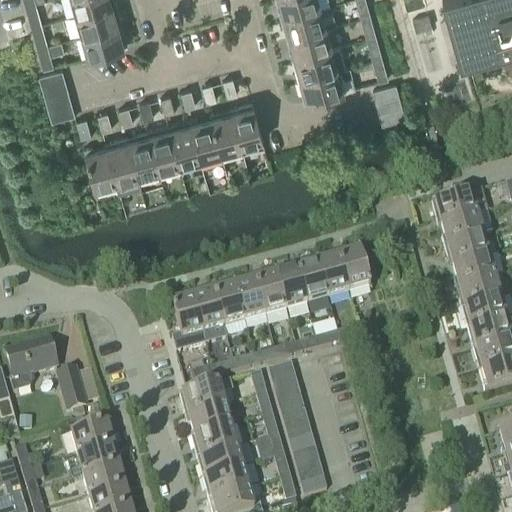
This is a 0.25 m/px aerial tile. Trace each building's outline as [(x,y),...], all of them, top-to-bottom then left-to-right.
[(109,0),(71,0),(75,14),(111,4),(109,0)] [(316,0),(278,0),(284,18),(319,8),(316,0)] [(365,0),(354,0),(360,19),(370,16),(365,0)] [(459,66),(511,51),(511,0),(446,0),(441,2),(459,66)] [(36,4),(26,7),(31,26),(41,24),(36,4)] [(81,35),(117,26),(111,4),(75,14),(81,35)] [(319,8),(284,18),(289,39),(325,29),(319,8)] [(366,40),(375,37),(370,16),(360,19),(366,40)] [(37,47),(47,45),(41,24),(31,26),(37,47)] [(117,26),(81,35),(87,56),(122,46),(117,26)] [(295,60),(331,50),(325,29),(289,39),(295,60)] [(372,60),(381,58),(375,37),(366,40),(372,60)] [(47,45),(37,47),(43,69),(53,66),(47,45)] [(301,79),(336,70),(331,50),(295,60),(301,79)] [(381,58),(372,60),(378,81),(387,78),(381,58)] [(336,70),(301,79),(307,101),(342,91),(339,79),(351,76),(349,66),(336,70)] [(42,88),(65,82),(61,70),(38,77),(42,88)] [(226,97),(236,94),(232,78),(222,80),(226,97)] [(45,100),(68,93),(65,82),(42,88),(45,100)] [(205,103),(215,100),(211,84),(200,86),(205,103)] [(375,103),(399,97),(395,84),(372,90),(375,103)] [(185,108),(195,105),(190,89),(180,92),(185,108)] [(48,112),(71,105),(68,93),(45,100),(48,112)] [(164,114),(174,111),(169,95),(159,98),(164,114)] [(399,97),(375,103),(378,114),(402,107),(399,97)] [(143,120),(153,117),(148,101),(138,104),(143,120)] [(71,105),(48,112),(51,122),(74,115),(71,105)] [(230,111),(240,146),(262,141),(252,105),(230,111)] [(122,126),(132,123),(128,107),(118,109),(122,126)] [(402,107),(378,114),(381,124),(404,118),(402,107)] [(240,146),(230,111),(209,117),(215,138),(219,152),(240,146)] [(101,131),(112,129),(107,112),(97,115),(101,131)] [(215,138),(209,117),(189,123),(199,158),(219,152),(215,138)] [(80,137),(90,135),(85,118),(75,121),(80,137)] [(168,128),(178,164),(199,158),(189,123),(168,128)] [(178,164),(168,128),(147,134),(157,170),(178,164)] [(126,140),(136,176),(157,170),(147,134),(126,140)] [(136,176),(126,140),(105,146),(115,181),(136,176)] [(115,181),(105,146),(84,152),(94,187),(115,181)] [(470,193),(430,204),(436,226),(487,212),(481,191),(470,194),(470,193)] [(485,212),(436,226),(442,247),(482,236),(491,233),(485,212)] [(482,236),(442,247),(448,268),(488,257),(482,236)] [(336,255),(347,294),(369,287),(358,249),(336,255)] [(316,261),(326,299),(347,294),(336,255),(316,261)] [(488,257),(448,268),(454,290),(494,279),(488,257)] [(326,299),(316,261),(295,267),(305,305),(326,299)] [(274,272),(285,311),(305,305),(295,267),(274,272)] [(253,278),(263,317),(285,311),(274,272),(253,278)] [(263,317),(253,278),(232,284),(243,323),(263,317)] [(494,279),(454,290),(460,310),(500,299),(494,279)] [(243,323),(232,284),(212,290),(222,329),(243,323)] [(222,329),(212,290),(191,296),(202,334),(222,329)] [(176,297),(168,299),(179,336),(172,338),(176,351),(204,343),(202,334),(191,296),(177,300),(176,297)] [(500,299),(460,310),(466,331),(506,320),(500,299)] [(310,324),(313,336),(334,332),(331,320),(310,324)] [(472,352),(511,341),(506,320),(466,331),(472,352)] [(356,327),(359,337),(381,331),(378,321),(356,327)] [(336,333),(338,343),(359,337),(356,327),(336,333)] [(338,343),(336,333),(315,339),(317,349),(338,343)] [(294,344),(297,354),(317,349),(315,339),(294,344)] [(56,371),(55,369),(47,340),(5,352),(12,378),(8,379),(12,393),(28,389),(33,381),(32,378),(56,371)] [(511,342),(511,341),(472,352),(478,373),(511,363),(511,342)] [(273,350),(276,360),(297,354),(294,344),(273,350)] [(276,360),(273,350),(253,356),(256,366),(276,360)] [(256,366),(253,356),(232,362),(234,372),(256,366)] [(234,372),(232,362),(211,367),(214,377),(234,372)] [(511,363),(478,373),(483,393),(511,385),(511,363)] [(270,382),(293,375),(290,365),(267,371),(270,382)] [(214,377),(211,367),(189,373),(192,383),(214,377)] [(0,402),(9,400),(0,370),(0,402)] [(75,370),(57,374),(68,414),(86,409),(75,370)] [(259,373),(249,376),(255,398),(265,395),(259,373)] [(293,375),(270,382),(273,393),(296,386),(293,375)] [(229,382),(179,396),(185,418),(223,407),(220,395),(231,392),(229,382)] [(296,386),(273,393),(276,403),(299,396),(296,386)] [(261,420),(271,417),(265,395),(255,398),(261,420)] [(279,414),(302,407),(299,396),(276,403),(279,414)] [(9,400),(0,402),(0,420),(6,442),(20,438),(9,400)] [(191,439),(229,428),(223,407),(185,418),(191,439)] [(282,424),(305,417),(302,407),(279,414),(282,424)] [(271,417),(261,420),(267,440),(277,437),(271,417)] [(284,434),(308,428),(305,417),(282,424),(284,434)] [(110,423),(70,434),(76,456),(116,444),(113,432),(116,431),(113,422),(110,423)] [(229,428),(191,439),(196,460),(235,449),(229,428)] [(287,445),(311,438),(308,428),(284,434),(287,445)] [(511,428),(494,433),(501,456),(511,453),(511,428)] [(277,437),(267,440),(273,461),(283,458),(277,437)] [(311,438),(287,445),(290,455),(314,448),(311,438)] [(116,444),(76,456),(82,476),(122,465),(118,453),(122,452),(119,443),(116,444)] [(20,471),(30,469),(24,448),(14,451),(20,471)] [(314,448),(290,455),(293,466),(317,459),(314,448)] [(235,449),(196,460),(202,481),(241,470),(235,449)] [(511,453),(501,456),(507,477),(511,475),(511,453)] [(279,482),(289,479),(283,458),(273,461),(279,482)] [(317,459),(293,466),(296,477),(319,469),(317,459)] [(122,465),(82,476),(88,497),(128,485),(124,474),(127,473),(125,464),(122,465)] [(26,492),(37,489),(30,469),(20,471),(26,492)] [(319,469),(296,477),(299,487),(322,480),(319,469)] [(208,501),(247,491),(241,470),(202,481),(208,501)] [(289,479),(279,482),(284,502),(295,499),(289,479)] [(322,480),(299,487),(302,497),(325,491),(322,480)] [(128,485),(88,497),(92,511),(113,511),(134,506),(130,494),(133,493),(131,484),(128,485)] [(32,511),(36,511),(43,510),(37,489),(26,492),(32,511)] [(247,491),(208,501),(211,511),(260,511),(257,500),(250,502),(247,491)]
